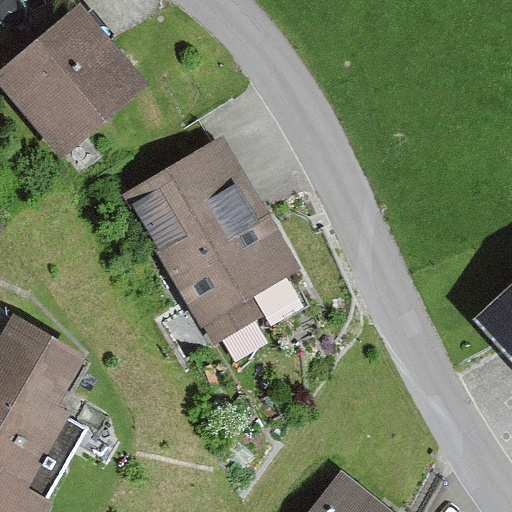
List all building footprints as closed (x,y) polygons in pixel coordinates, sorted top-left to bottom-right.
[(89,21),(8,81),(90,191),(171,131),(89,21)] [(248,140),(143,203),(228,346),(334,283),(248,140)] [(511,321),(495,336),(511,356),(511,321)] [(70,511),(140,380),(44,330),(0,413),(0,511),(70,511)] [(328,511),(407,511),(359,473),(328,511)]
